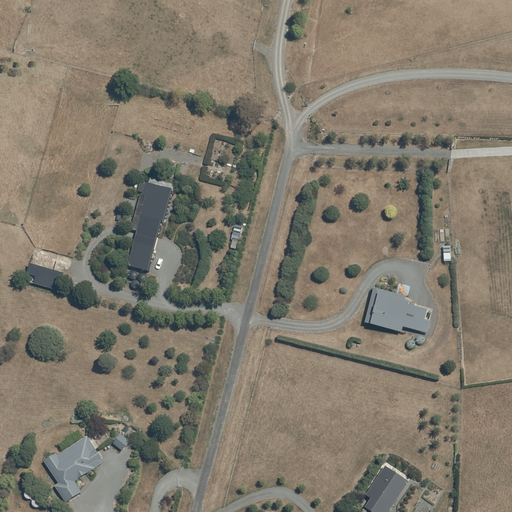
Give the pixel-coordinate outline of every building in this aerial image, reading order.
[(171,189),(144,182),(131,231),(135,232),(126,266),(147,272),(160,221),(162,222),(171,189)] [(450,246),(441,246),(440,263),(449,263),(450,246)] [(59,262),(35,253),(30,268),(54,277),(59,262)] [(407,298),(372,289),(364,324),(400,333),(401,327),(426,334),(429,321),(424,320),(426,310),(407,305),(405,302),(407,298)] [(128,442),(118,434),(111,444),(121,451),(128,442)] [(103,463),(85,436),(44,462),(58,484),(54,486),(65,503),(80,493),(73,482),(103,463)] [(387,511),(410,477),(383,460),(361,494),(370,499),(364,508),(369,511),(387,511)]
